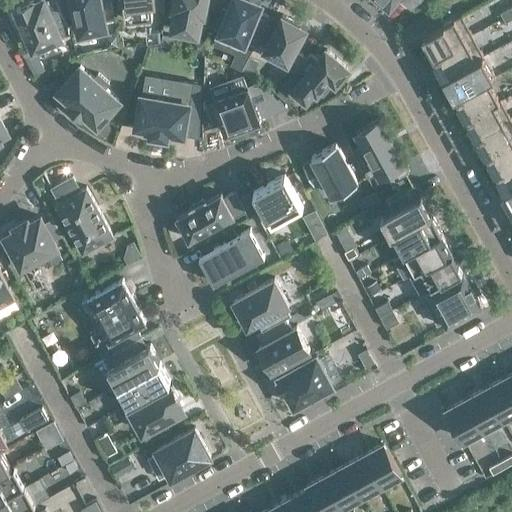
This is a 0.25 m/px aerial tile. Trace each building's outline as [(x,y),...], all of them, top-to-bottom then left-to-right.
[(22,32),(27,32),(33,48),(60,36),(43,0),(38,0),(33,2),(32,0),(16,7),(21,19),(18,22),(17,26),(19,30),(22,32)] [(59,0),(66,17),(76,15),(79,32),(85,31),(86,35),(101,32),(100,28),(105,27),(99,0),(59,0)] [(116,0),(117,7),(123,6),(125,19),(152,15),(150,0),(116,0)] [(205,0),(169,0),(169,1),(175,2),(174,8),(176,8),(172,28),(197,33),(201,13),(203,13),(205,0)] [(259,2),(253,0),(231,0),(228,10),(223,8),(215,26),(220,28),(219,31),(244,42),(245,39),(254,42),(268,16),(257,11),(260,4),(260,3),(259,2)] [(505,21),(511,17),(511,12),(509,7),(500,12),(505,21)] [(284,66),(294,72),(306,56),(294,50),(307,27),(282,14),(263,49),(286,62),(284,66)] [(431,56),(472,34),(472,33),(461,14),(422,35),(433,54),(430,55),(431,56)] [(105,40),(106,45),(115,44),(114,34),(110,35),(105,40)] [(162,34),(160,44),(172,46),(174,36),(162,34)] [(483,54),(472,34),(431,56),(442,77),(476,58),(483,54)] [(195,40),(193,49),(201,51),(203,42),(195,40)] [(294,87),(306,98),(314,88),(317,90),(329,76),(335,81),(347,67),(326,49),(294,87)] [(483,54),(476,58),(442,77),(454,98),(487,79),(488,80),(495,76),(483,54)] [(39,58),(28,64),(34,74),(45,68),(39,58)] [(97,124),(119,99),(105,87),(109,82),(98,73),(94,77),(80,65),(58,90),(97,124)] [(145,74),(136,126),(152,128),(151,133),(167,136),(167,131),(183,134),(185,126),(198,128),(199,104),(189,102),(192,82),(145,74)] [(216,105),(207,108),(212,123),(221,119),(225,131),(226,132),(227,132),(227,131),(240,127),(241,127),(241,126),(245,125),(246,125),(258,120),(260,120),(259,118),(247,86),(242,75),(210,86),(215,98),(214,98),(216,105)] [(499,99),(488,80),(487,79),(454,98),(465,118),(499,100),(499,99)] [(499,100),(465,118),(475,136),(503,121),(510,117),(500,99),(499,99),(499,100)] [(282,131),(287,118),(274,113),(269,126),(282,131)] [(379,117),(355,131),(379,175),(394,167),(399,176),(408,171),(379,117)] [(511,120),(510,117),(503,121),(475,136),(485,154),(511,139),(511,120)] [(511,139),(485,154),(495,172),(511,162),(511,139)] [(314,185),(324,180),(333,195),(357,181),(336,142),(311,155),(313,159),(302,164),(314,185)] [(511,162),(495,172),(504,190),(511,185),(511,162)] [(284,173),(253,190),(271,224),(303,206),(284,173)] [(80,189),(72,175),(51,187),(59,201),(56,203),(82,251),(113,235),(86,186),(80,189)] [(202,199),(203,200),(193,205),(192,205),(191,206),(192,208),(178,215),(177,216),(177,217),(178,217),(189,237),(188,237),(189,239),(191,238),(190,237),(232,215),(233,218),(245,211),(234,190),(223,197),(221,193),(222,193),(221,192),(219,192),(220,193),(206,200),(205,198),(203,199),(202,199)] [(374,191),(358,200),(364,211),(380,202),(374,191)] [(421,193),(380,215),(391,235),(431,213),(421,193)] [(328,232),(316,209),(305,215),(317,238),(328,232)] [(431,213),(391,235),(389,236),(400,255),(404,252),(442,232),(431,213)] [(27,218),(14,225),(16,229),(5,235),(7,238),(2,241),(10,255),(14,252),(21,265),(47,251),(52,261),(61,257),(55,246),(56,246),(40,216),(29,222),(27,218)] [(250,228),(199,255),(214,282),(264,254),(250,228)] [(452,251),(442,232),(404,252),(415,271),(421,268),(452,251)] [(287,239),(277,245),(283,255),(293,250),(287,239)] [(351,246),(344,250),(348,258),(355,254),(351,246)] [(452,251),(421,268),(431,287),(462,270),(452,251)] [(72,259),(66,263),(70,271),(77,267),(72,259)] [(367,264),(356,270),(360,276),(370,270),(367,264)] [(0,301),(13,294),(0,269),(0,301)] [(470,282),(470,283),(464,273),(463,271),(462,272),(428,290),(435,302),(428,306),(437,323),(444,319),(446,324),(480,305),(480,306),(482,305),(481,303),(475,293),(476,293),(470,282)] [(274,277),(233,300),(241,314),(238,315),(243,325),(246,323),(247,326),(261,319),(266,328),(285,317),(290,314),(285,305),(289,304),(274,277)] [(88,299),(109,337),(110,339),(112,338),(111,338),(113,337),(118,347),(141,335),(135,325),(143,320),(144,321),(145,320),(144,318),(137,305),(138,304),(131,292),(130,293),(123,280),(124,280),(123,278),(121,279),(89,297),(89,296),(87,297),(88,299)] [(364,289),(369,296),(381,289),(376,282),(364,289)] [(301,304),(291,287),(284,290),(294,308),(301,304)] [(387,298),(374,305),(379,315),(391,308),(393,308),(387,298)] [(338,306),(307,322),(321,349),(352,332),(338,306)] [(391,308),(379,315),(386,327),(398,321),(391,308)] [(256,333),(262,344),(258,346),(271,370),(309,349),(296,325),(291,328),(285,317),(266,328),(256,333)] [(136,339),(103,357),(118,384),(159,361),(149,343),(140,348),(136,339)] [(367,348),(359,353),(367,367),(374,363),(367,348)] [(357,354),(337,357),(341,382),(361,379),(357,354)] [(316,355),(279,375),(280,378),(277,380),(282,391),(286,389),(294,404),(331,384),(316,355)] [(159,361),(118,384),(128,403),(170,380),(159,361)] [(485,386),(502,418),(511,412),(511,390),(504,376),(485,386)] [(172,384),(130,407),(148,441),(170,429),(165,419),(183,409),(178,400),(180,399),(172,384)] [(485,386),(466,396),(483,428),(502,418),(485,386)] [(78,390),(70,395),(76,406),(85,402),(78,390)] [(464,439),(483,428),(466,396),(446,407),(464,439)] [(0,404),(0,403),(0,443),(26,430),(20,419),(11,423),(0,404)] [(42,407),(20,419),(26,430),(48,418),(42,407)] [(55,421),(37,430),(47,448),(64,438),(55,421)] [(195,426),(155,447),(171,476),(210,455),(195,426)] [(117,450),(112,442),(103,447),(108,455),(117,450)] [(364,452),(381,484),(401,473),(383,442),(364,452)] [(1,448),(0,448),(0,473),(11,467),(1,448)] [(71,450),(60,456),(64,463),(75,457),(71,450)] [(362,494),(381,484),(364,452),(345,463),(362,494)] [(128,456),(111,466),(117,476),(133,466),(128,456)] [(501,460),(505,467),(511,463),(508,456),(501,460)] [(74,460),(66,465),(70,472),(78,468),(74,460)] [(505,467),(501,460),(494,464),(498,471),(505,467)] [(326,473),(343,505),(362,494),(345,463),(326,473)] [(11,467),(0,473),(0,497),(24,484),(14,466),(11,467)] [(307,483),(322,511),(329,511),(343,505),(326,473),(307,483)] [(290,497),(297,511),(322,511),(307,483),(306,484),(308,487),(290,497)] [(24,484),(0,497),(0,511),(18,511),(35,503),(25,484),(24,484)] [(271,507),(273,511),(297,511),(290,497),(271,507)] [(103,511),(97,500),(82,508),(84,511),(103,511)]
